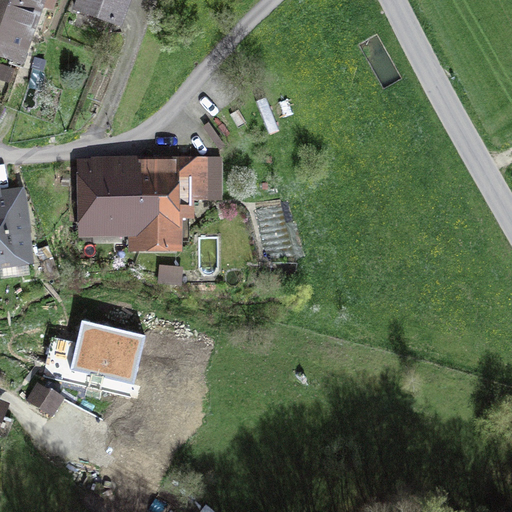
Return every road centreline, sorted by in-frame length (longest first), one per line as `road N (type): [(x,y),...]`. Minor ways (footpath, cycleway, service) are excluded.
road 1 (residential): [(0,151),(59,153),(146,130),(272,0)]
road 2 (unclassified): [(511,222),(394,0)]
